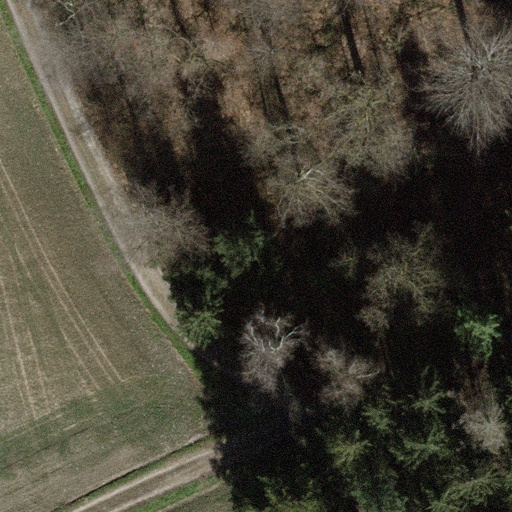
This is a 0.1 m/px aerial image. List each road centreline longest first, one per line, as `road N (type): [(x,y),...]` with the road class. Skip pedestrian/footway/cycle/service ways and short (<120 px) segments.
road 1 (track): [(283,389),(257,382),(185,324),(107,191),(20,0)]
road 2 (track): [(283,389),(344,394),(402,385),(511,339)]
road 3 (track): [(99,511),(223,453),(256,428),(283,389)]
